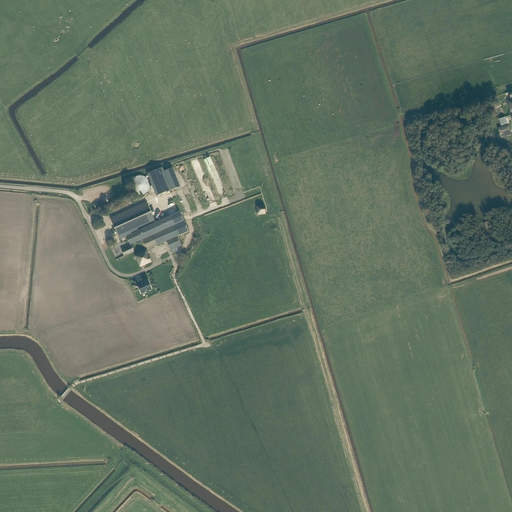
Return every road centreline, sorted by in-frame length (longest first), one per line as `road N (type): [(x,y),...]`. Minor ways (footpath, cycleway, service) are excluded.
road 1 (track): [(60,399),(79,381),(204,344),(171,257)]
road 2 (track): [(171,257),(185,247),(185,235),(170,206),(146,199),(104,217)]
road 3 (track): [(87,219),(117,273),(135,274),(171,257)]
